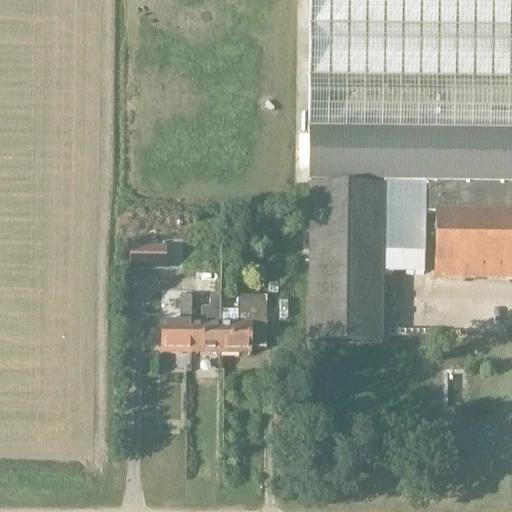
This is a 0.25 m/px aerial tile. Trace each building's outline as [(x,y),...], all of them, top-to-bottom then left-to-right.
[(511,0),(309,0),(308,129),(511,131),(511,0)] [(511,135),(307,134),(306,184),(308,184),(308,188),(307,343),(381,344),(381,184),(433,184),(433,209),(433,279),(511,279),(511,135)] [(161,270),(161,248),(129,248),(128,270),(161,270)] [(387,285),(418,286),(419,255),(402,254),(402,262),(387,261),(387,285)] [(189,355),(189,324),(190,298),(178,298),(178,313),(175,313),(175,320),(178,320),(178,324),(160,324),(160,355),(189,355)] [(189,355),(218,355),(219,298),(208,298),(208,309),(199,309),(199,324),(189,324),(189,355)] [(237,312),(219,312),(219,298),(218,355),(248,356),(248,349),(264,350),(264,299),(237,298),(237,312)]
